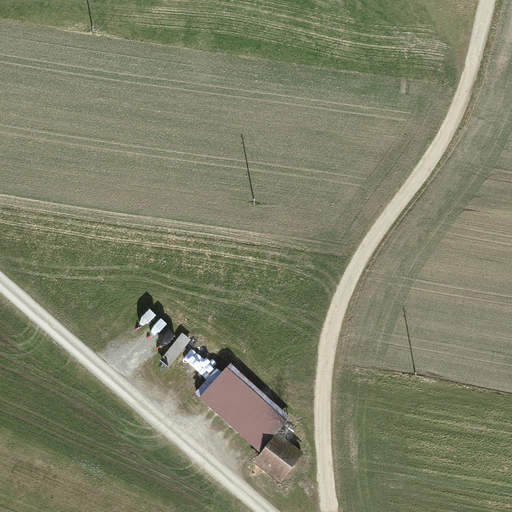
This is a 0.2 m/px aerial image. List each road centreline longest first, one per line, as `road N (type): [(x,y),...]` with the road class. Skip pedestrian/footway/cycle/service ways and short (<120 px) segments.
road 1 (track): [(342,511),(322,446),(329,358),(354,276),(462,112),(493,0)]
road 2 (track): [(0,278),(276,511)]
